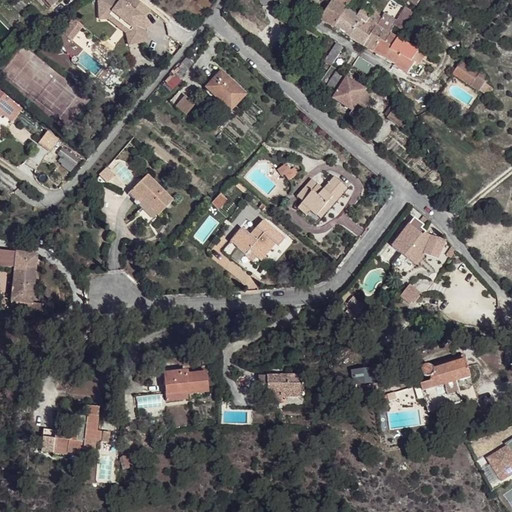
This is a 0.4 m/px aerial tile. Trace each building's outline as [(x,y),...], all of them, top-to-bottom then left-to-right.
[(150,11),(135,0),(126,0),(124,3),(119,0),(97,0),(99,15),(108,15),(130,31),(132,41),(146,37),(145,30),(144,28),(148,22),(144,19),(150,11)] [(346,9),(352,0),(350,0),(332,0),(328,7),(320,20),(334,28),(346,9)] [(320,20),(328,7),(325,5),(320,11),(317,9),(313,15),(320,20)] [(350,39),(361,21),(365,24),(372,13),(364,8),(358,17),(346,9),(334,28),(350,39)] [(361,21),(350,39),(363,47),(382,18),(373,12),(372,13),(365,24),(361,21)] [(396,22),(397,21),(385,13),(382,18),(396,27),(399,23),(396,22)] [(284,14),(280,19),(292,28),(296,22),(284,14)] [(147,41),(146,37),(132,41),(130,31),(108,15),(99,15),(99,20),(108,19),(126,33),(128,46),(147,41)] [(61,34),(71,41),(83,26),(73,18),(61,34)] [(373,53),(380,41),(385,43),(390,35),(389,34),(394,26),(382,18),(363,47),(373,53)] [(419,64),(424,55),(397,39),(396,39),(390,35),(385,43),(380,41),(373,53),(395,65),(394,66),(407,75),(408,73),(409,71),(418,76),(424,68),(419,64)] [(343,48),(336,44),(325,62),(331,66),(343,48)] [(359,56),(353,65),(373,77),(378,68),(359,56)] [(488,78),(463,61),(453,75),(479,92),(479,91),(485,83),(488,78)] [(245,95),(221,72),(206,88),(230,111),(245,95)] [(327,86),(336,92),(345,78),(336,72),(327,86)] [(371,95),(347,79),(334,99),(352,111),(349,116),(357,121),(366,107),(365,106),(371,95)] [(487,96),(492,88),(485,83),(479,91),(487,96)] [(11,122),(22,108),(0,91),(0,116),(1,117),(2,115),(11,122)] [(184,97),(176,107),(186,115),(194,105),(184,97)] [(387,118),(398,126),(406,114),(397,99),(392,105),(395,107),(387,118)] [(48,131),(38,143),(49,152),(59,139),(48,131)] [(79,160),(62,148),(58,154),(62,157),(58,163),(70,172),(79,160)] [(287,163),(277,170),(282,177),(285,175),(284,174),(291,170),(287,163)] [(291,170),(284,174),(285,175),(289,181),(298,174),(294,168),(291,170)] [(173,200),(147,175),(131,191),(139,199),(140,198),(157,215),(173,200)] [(327,212),(347,188),(335,178),(324,190),(312,180),(297,197),(303,203),(299,208),(307,215),(310,211),(317,217),(323,209),(327,212)] [(139,199),(131,191),(128,194),(136,202),(139,199)] [(218,210),(227,200),(220,194),(211,204),(218,210)] [(415,219),(392,247),(417,266),(425,255),(438,259),(446,241),(431,237),(424,234),(426,232),(421,229),(428,220),(424,216),(419,223),(415,219)] [(285,239),(263,220),(250,236),(242,229),(230,244),(253,263),(257,258),(261,261),(276,244),(279,246),(285,239)] [(455,252),(452,247),(446,255),(451,259),(455,252)] [(44,304),(32,303),(37,255),(0,250),(0,298),(11,299),(10,309),(22,311),(22,316),(31,316),(31,314),(43,316),(44,304)] [(421,294),(410,285),(400,297),(410,304),(412,301),(414,303),(421,294)] [(455,382),(470,378),(464,355),(435,364),(433,364),(430,366),(427,366),(424,367),(422,369),(422,371),(422,374),(424,377),(425,377),(428,378),(430,378),(432,382),(421,386),(428,411),(440,408),(437,399),(458,392),(455,382)] [(374,370),(353,373),(354,383),(375,381),(374,370)] [(162,374),(165,395),(187,392),(187,394),(208,392),(206,372),(186,374),(185,371),(162,374)] [(285,397),(302,397),(301,375),(280,375),(280,376),(258,377),(258,385),(267,385),(268,398),(281,397),(282,395),(285,395),(285,397)] [(187,392),(165,395),(166,401),(188,399),(187,392)] [(458,392),(437,399),(440,408),(461,402),(458,392)] [(384,404),(397,400),(395,393),(382,397),(384,404)] [(67,453),(83,454),(84,450),(94,451),(95,440),(100,440),(101,431),(96,431),(99,407),(86,406),(85,415),(87,415),(86,417),(78,416),(77,433),(69,432),(42,430),(40,452),(52,453),(52,457),(66,459),(67,453)] [(511,440),(507,443),(509,446),(495,454),(498,460),(493,463),(502,479),(511,473),(511,470),(510,467),(511,466),(511,440)] [(498,460),(495,454),(490,457),(493,463),(498,460)] [(123,470),(130,468),(127,459),(123,457),(120,461),(123,470)]
